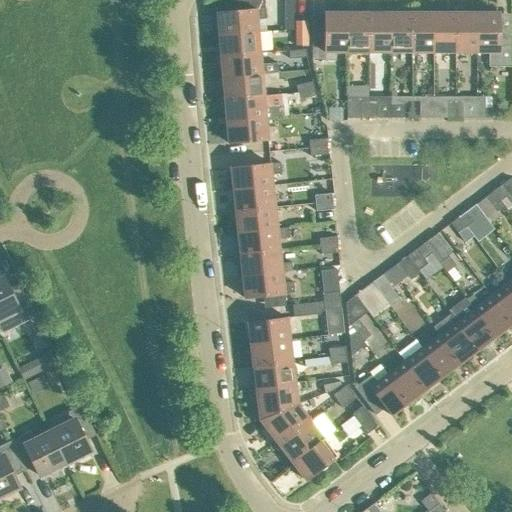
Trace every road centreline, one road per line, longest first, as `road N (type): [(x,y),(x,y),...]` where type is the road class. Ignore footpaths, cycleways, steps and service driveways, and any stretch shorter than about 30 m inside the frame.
road 1 (residential): [(511,127),(343,130),(341,164),(353,278),(503,165),(511,167)]
road 2 (residential): [(224,439),(174,0)]
road 3 (residential): [(511,368),(407,447)]
road 4 (residential): [(17,224),(42,243),(71,232),(79,202),(57,180)]
